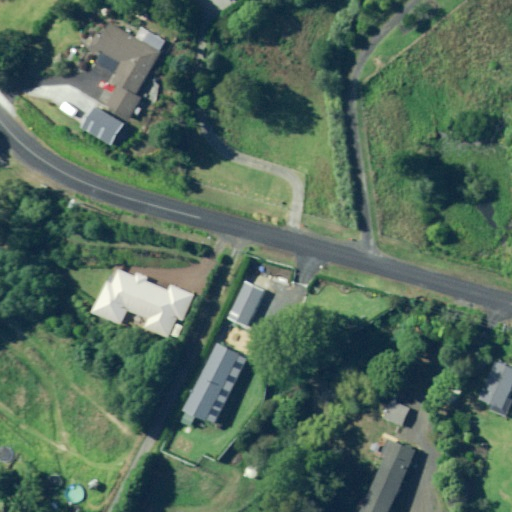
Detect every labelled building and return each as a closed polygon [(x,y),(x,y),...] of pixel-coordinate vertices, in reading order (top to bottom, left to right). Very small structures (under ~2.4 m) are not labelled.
[(145,36),(135,31),(118,21),(111,33),(106,30),(96,46),(106,51),(107,49),(125,59),(128,61),(122,71),(125,73),(121,80),(126,83),(117,100),(115,103),(130,111),(139,116),(149,98),(151,96),(145,93),(169,50),(145,36)] [(114,318),(127,323),(133,309),(154,317),(150,326),(174,336),(175,333),(182,336),(186,326),(180,323),(183,317),(188,319),(198,295),(198,294),(175,284),(173,290),(149,280),(150,276),(139,272),(137,275),(122,269),(116,282),(111,280),(98,311),(114,318)] [(225,332),(240,339),(246,325),(249,327),(265,292),(247,284),(225,332)] [(221,344),(185,422),(197,428),(202,416),(222,425),(252,358),(221,344)] [(511,364),(501,360),(485,398),(496,402),(493,409),(511,416),(511,412),(511,364)] [(386,417),(405,425),(413,408),(394,400),(386,417)] [(460,429),(471,434),(475,425),(469,423),(468,425),(463,423),(460,429)] [(394,511),(420,449),(392,437),(386,452),(391,454),(368,511),(394,511)]
